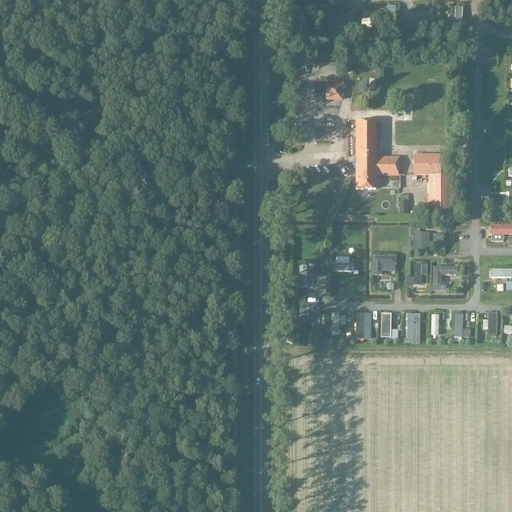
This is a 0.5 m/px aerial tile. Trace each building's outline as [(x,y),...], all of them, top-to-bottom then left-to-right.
[(402,26),(414,25),(413,11),(401,12),(402,26)] [(342,102),(342,85),(325,85),(326,102),(342,102)] [(398,177),(398,159),(375,159),(375,122),(355,122),(355,190),(375,190),(375,177),(398,177)] [(352,123),(346,125),(349,132),(355,129),(352,123)] [(413,176),(440,176),(440,156),(413,156),(413,176)] [(427,177),(428,216),(452,216),(452,177),(427,177)] [(511,223),(487,223),(487,232),(494,232),(494,234),(511,234),(511,223)] [(411,232),(411,250),(427,250),(427,232),(411,232)] [(383,329),(392,329),(392,320),(383,321),(383,329)] [(511,333),(511,324),(501,324),(501,334),(511,333)] [(434,325),(435,334),(443,333),(443,325),(434,325)] [(406,328),(406,335),(420,336),(421,328),(406,328)]
